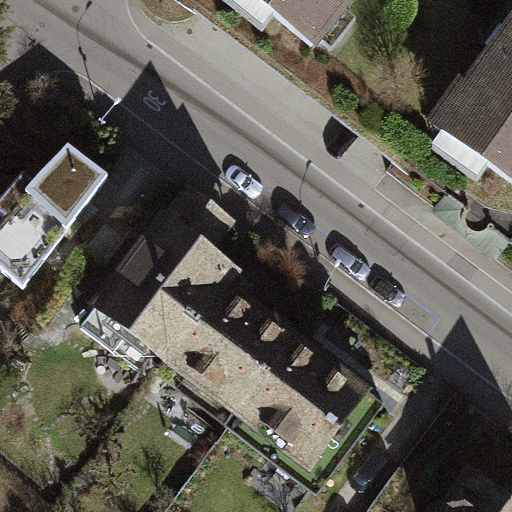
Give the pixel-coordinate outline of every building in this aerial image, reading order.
[(253,0),(320,52),(360,0),(253,0)] [(511,19),(468,83),(461,78),(427,126),(511,185),(511,19)] [(117,179),(70,142),(38,182),(24,171),(0,202),(0,281),(22,299),(117,179)] [(164,356),(219,285),(230,270),(163,219),(80,329),(116,356),(133,333),(164,356)] [(235,414),(291,340),(219,285),(164,356),(204,386),(193,401),(226,426),(235,414)] [(309,471),(366,397),(291,340),(235,414),(309,471)] [(484,490),(469,479),(444,511),(511,511),(511,499),(497,488),(484,490)]
